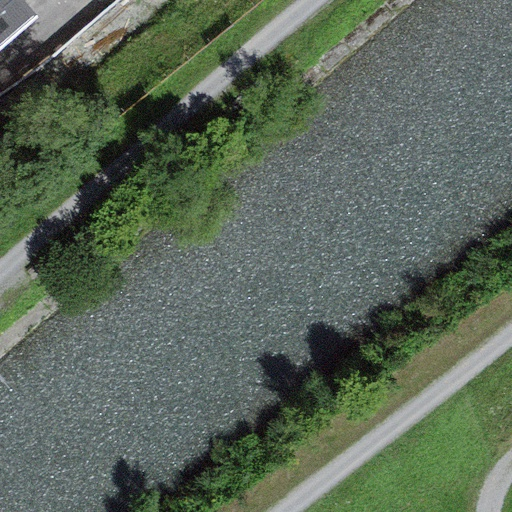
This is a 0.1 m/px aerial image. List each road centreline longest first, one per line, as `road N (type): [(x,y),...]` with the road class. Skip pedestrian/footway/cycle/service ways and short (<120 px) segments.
road 1 (track): [(0,273),(320,0)]
road 2 (track): [(511,326),(277,511)]
